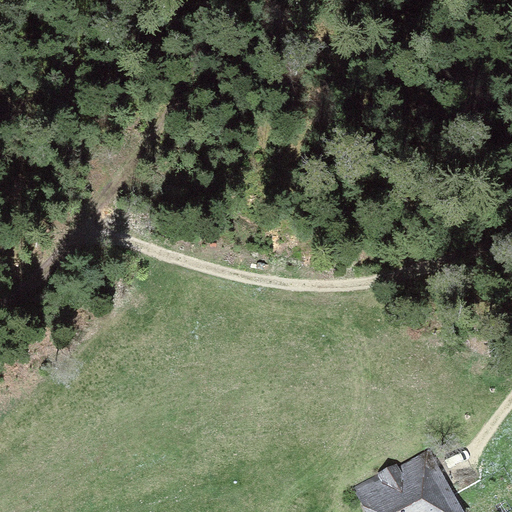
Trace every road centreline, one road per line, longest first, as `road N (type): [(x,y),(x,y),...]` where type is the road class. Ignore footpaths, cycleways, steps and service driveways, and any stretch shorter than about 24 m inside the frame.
road 1 (track): [(84,225),(234,270),(315,279),(421,267),(511,240)]
road 2 (track): [(0,320),(84,225),(166,107),(213,0)]
